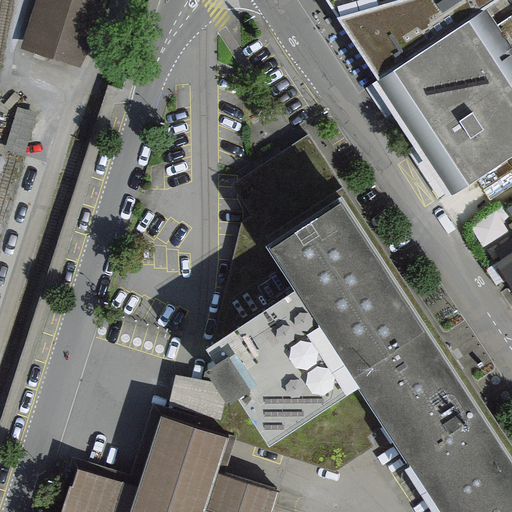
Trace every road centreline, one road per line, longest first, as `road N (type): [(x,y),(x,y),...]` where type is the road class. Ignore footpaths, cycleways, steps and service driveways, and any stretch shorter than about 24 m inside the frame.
road 1 (residential): [(195,0),(133,130),(17,511)]
road 2 (residential): [(511,348),(281,0)]
